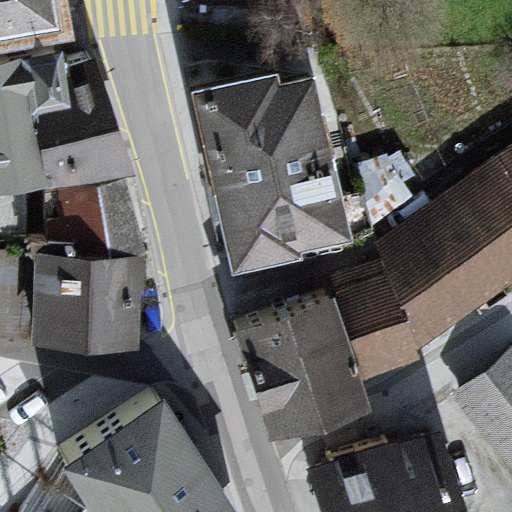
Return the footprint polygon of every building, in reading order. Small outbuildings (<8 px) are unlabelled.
[(53,0),(0,0),(0,23),(56,16),(53,0)] [(32,156),(36,156),(24,88),(36,87),(34,75),(53,72),(51,58),(49,44),(48,40),(0,47),(0,164),(32,160),(32,156)] [(24,88),(36,156),(36,158),(120,149),(85,49),(63,55),(51,58),(53,72),(34,75),(36,87),(24,88)] [(195,71),(180,73),(201,169),(203,180),(206,179),(225,268),(323,245),(357,228),(340,171),(334,150),(322,61),(195,71)] [(382,153),(340,171),(357,228),(406,190),(382,153)] [(504,174),(511,190),(511,155),(502,162),(508,170),(504,174)] [(499,176),(495,166),(437,209),(467,286),(511,252),(511,190),(504,174),(499,176)] [(23,231),(6,230),(5,239),(7,245),(28,248),(34,248),(28,320),(36,321),(85,324),(122,326),(125,252),(125,247),(130,248),(109,173),(42,185),(43,232),(27,231),(23,231)] [(0,230),(6,230),(23,231),(24,181),(0,185),(0,230)] [(406,329),(467,286),(437,209),(381,251),(386,265),(383,266),(406,329)] [(28,248),(7,245),(0,245),(0,324),(24,328),(28,248)] [(383,266),(323,289),(347,363),(402,343),(399,333),(406,329),(383,266)] [(347,363),(323,289),(322,286),(232,317),(263,412),(354,384),(347,363)] [(511,458),(511,457),(511,353),(460,394),(490,432),(511,458)] [(228,511),(152,386),(151,385),(57,446),(58,449),(66,461),(56,476),(45,468),(15,511),(228,511)] [(446,511),(431,462),(422,431),(386,442),(383,433),(324,451),(327,460),(315,464),(328,511),(446,511)]
